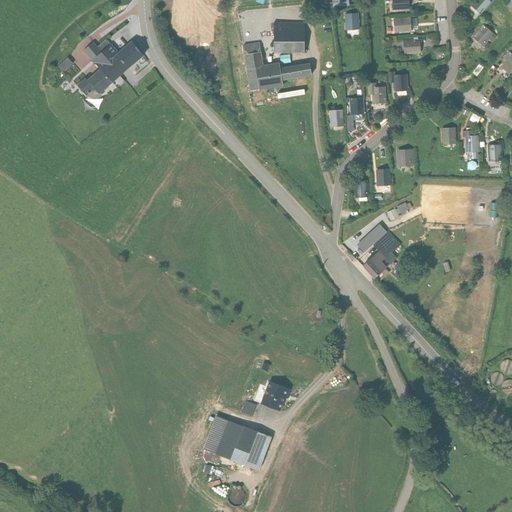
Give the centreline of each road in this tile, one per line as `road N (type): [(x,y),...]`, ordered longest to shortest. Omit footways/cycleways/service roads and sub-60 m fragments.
road 1 (tertiary): [(141,0),(156,67),(332,259)]
road 2 (unclassified): [(402,511),(414,438),(342,272)]
road 3 (tertiary): [(342,272),(469,404),(511,435)]
road 4 (residential): [(336,217),(318,155),(306,12)]
road 5 (residential): [(336,217),(344,172),(443,89)]
